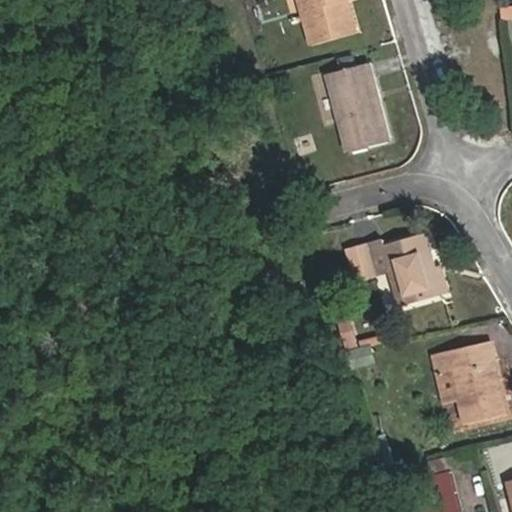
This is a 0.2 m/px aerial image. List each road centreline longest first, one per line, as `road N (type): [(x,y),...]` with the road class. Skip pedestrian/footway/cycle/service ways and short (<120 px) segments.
road 1 (residential): [(407,0),(456,173)]
road 2 (residential): [(456,173),(328,205)]
